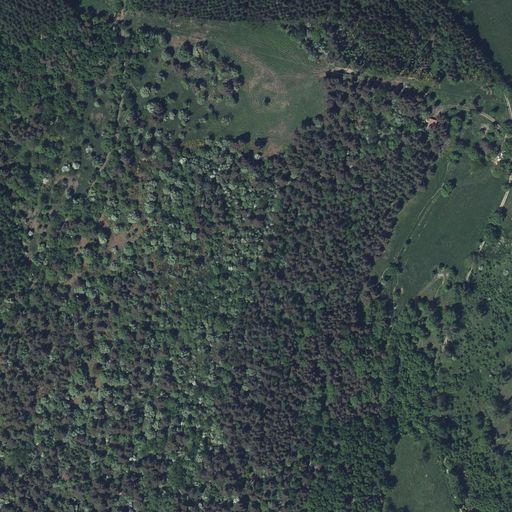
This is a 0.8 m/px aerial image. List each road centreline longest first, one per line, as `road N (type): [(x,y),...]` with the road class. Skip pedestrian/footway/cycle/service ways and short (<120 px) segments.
road 1 (track): [(461,511),(440,434),(438,344),(471,246),(506,181),(510,111),(489,52),(440,0)]
road 2 (track): [(126,0),(124,81),(103,159),(29,285),(0,317)]
